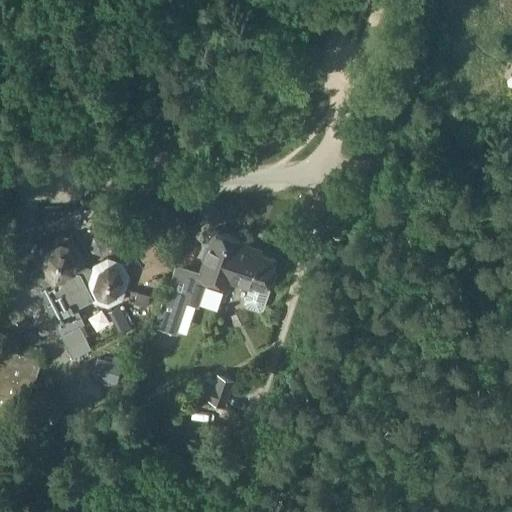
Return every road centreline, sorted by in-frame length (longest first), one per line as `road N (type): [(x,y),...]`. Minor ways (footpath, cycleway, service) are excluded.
road 1 (track): [(326,176),(221,511)]
road 2 (unclassified): [(0,165),(216,180),(326,176)]
road 3 (track): [(326,176),(381,0)]
